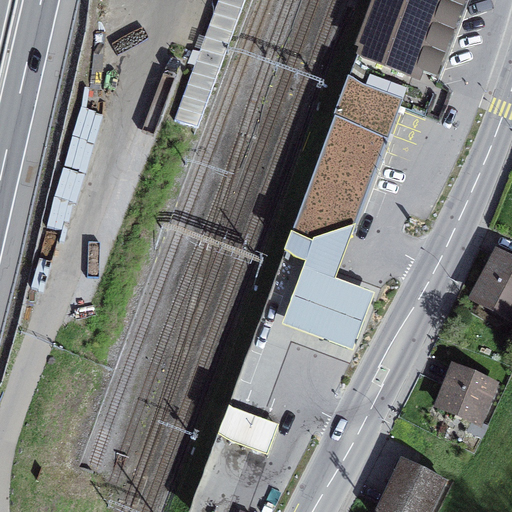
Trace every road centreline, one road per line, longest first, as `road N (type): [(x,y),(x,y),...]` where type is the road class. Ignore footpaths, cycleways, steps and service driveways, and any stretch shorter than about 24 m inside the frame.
road 1 (primary): [(311,511),(431,277),(511,88)]
road 2 (motorway): [(0,180),(41,0)]
